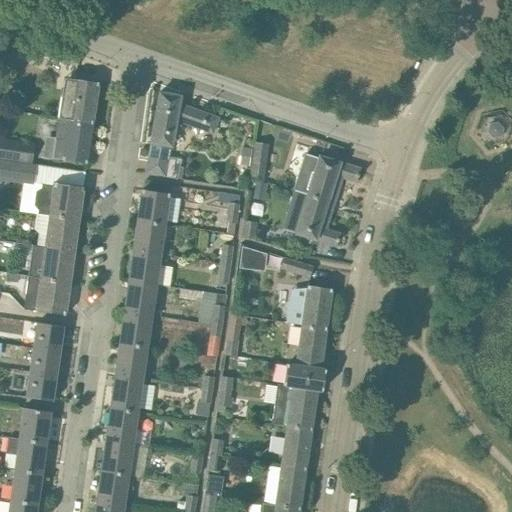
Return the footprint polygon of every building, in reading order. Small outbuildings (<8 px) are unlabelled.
[(81,55),(39,39),(35,49),(77,66),(81,55)] [(64,78),(58,118),(92,123),(98,83),(73,79),(64,78)] [(175,118),(212,132),(217,118),(179,104),(180,96),(159,92),(150,143),(169,146),(170,146),(175,118)] [(92,123),(58,118),(55,138),(45,137),(42,157),(86,163),(92,123)] [(0,137),(0,159),(31,164),(34,143),(0,137)] [(268,144),(255,142),(250,180),(263,182),(268,144)] [(166,165),(148,161),(145,173),(177,180),(181,159),(167,156),(166,165)] [(319,157),(307,196),(333,203),(341,176),(356,181),(360,170),(319,157)] [(31,164),(0,159),(0,179),(33,185),(37,165),(31,164)] [(37,213),(78,219),(83,187),(54,182),(53,186),(42,184),(41,188),(36,191),(34,206),(38,210),(37,213)] [(141,190),(137,219),(163,222),(167,193),(141,190)] [(225,221),(235,223),(236,223),(239,204),(238,204),(239,195),(218,192),(217,201),(228,203),(225,221)] [(324,229),(333,203),(307,196),(295,233),(336,246),(340,234),(324,229)] [(44,247),(74,251),(78,219),(37,213),(37,214),(36,214),(34,229),(38,233),(46,234),(44,247)] [(137,219),(133,247),(159,251),(163,222),(137,219)] [(257,222),(242,220),(240,237),(254,239),(257,222)] [(69,283),(74,251),(44,247),(33,245),(28,277),(69,283)] [(219,265),(230,266),(232,246),(221,245),(219,265)] [(133,247),(128,277),(154,281),(159,251),(133,247)] [(242,247),(239,268),(264,271),(266,254),(242,247)] [(313,266),(284,257),(280,268),(309,277),(313,266)] [(216,281),(227,283),(230,266),(219,265),(216,281)] [(6,273),(5,281),(18,283),(19,275),(6,273)] [(64,315),(69,283),(28,277),(23,309),(64,315)] [(128,277),(124,310),(150,313),(154,281),(128,277)] [(301,324),(300,325),(325,328),(331,289),(306,285),(306,288),(291,289),(289,301),(286,311),(286,322),(284,321),(284,322),(301,324)] [(198,323),(211,325),(222,326),(226,295),(202,292),(198,323)] [(145,345),(150,313),(124,310),(119,341),(145,345)] [(36,322),(32,350),(58,354),(62,326),(36,322)] [(206,355),(217,357),(222,326),(211,325),(206,355)] [(325,328),(300,325),(295,365),(319,369),(325,328)] [(226,339),(224,354),(236,356),(238,340),(226,339)] [(119,341),(114,374),(140,378),(145,345),(119,341)] [(58,354),(32,350),(29,373),(55,377),(58,354)] [(221,376),(236,378),(238,358),(224,356),(221,376)] [(325,369),(319,369),(295,365),(285,364),(282,384),(277,384),(277,385),(291,387),(292,386),(316,389),(316,390),(321,391),(325,369)] [(55,377),(29,373),(26,397),(52,401),(55,377)] [(114,374),(110,406),(136,410),(140,378),(114,374)] [(202,388),(212,389),(214,377),(203,375),(202,388)] [(216,405),(228,407),(232,378),(221,376),(216,405)] [(286,425),(286,426),(311,429),(316,390),(316,389),(292,386),(291,387),(277,385),(272,423),(286,425)] [(195,415),(207,417),(209,403),(211,403),(212,389),(202,388),(200,401),(196,401),(195,415)] [(110,406),(105,436),(131,440),(136,410),(110,406)] [(7,437),(46,443),(50,412),(23,408),(18,438),(7,437)] [(311,429),(286,426),(280,465),(305,469),(311,429)] [(105,436),(101,468),(127,472),(131,440),(105,436)] [(46,443),(7,437),(5,453),(16,455),(14,470),(41,473),(46,443)] [(211,438),(209,455),(221,457),(223,440),(211,438)] [(203,456),(205,442),(194,440),(192,454),(203,456)] [(203,456),(192,454),(189,472),(200,474),(203,456)] [(221,457),(209,455),(207,470),(219,472),(221,457)] [(305,469),(280,465),(274,504),(299,508),(305,469)] [(101,468),(96,499),(122,503),(127,472),(101,468)] [(41,473),(14,470),(9,500),(37,504),(41,473)] [(201,510),(211,511),(213,511),(216,496),(204,494),(201,510)] [(185,502),(183,511),(194,511),(197,497),(186,495),(185,502)] [(96,499),(94,511),(120,511),(122,503),(96,499)] [(35,511),(37,504),(9,500),(7,511),(35,511)] [(298,511),(299,508),(274,504),(274,505),(264,503),(262,511),(298,511)]
